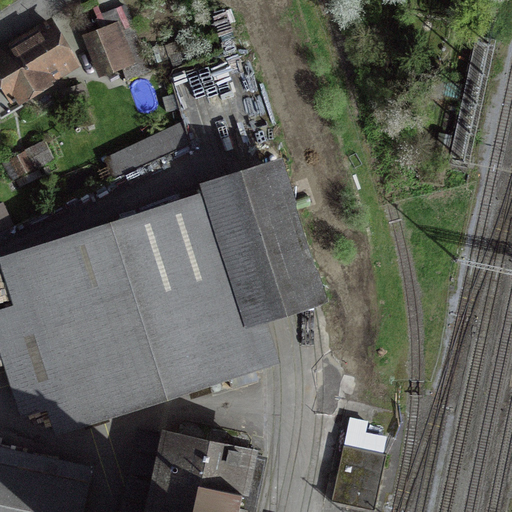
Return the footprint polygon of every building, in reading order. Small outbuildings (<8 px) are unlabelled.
[(58,26),(0,57),(0,79),(16,108),(24,104),(26,108),(57,91),(55,87),(83,71),(58,26)] [(120,29),(87,42),(103,83),(137,70),(120,29)] [(175,131),(100,165),(110,186),(186,144),(175,131)] [(40,147),(12,163),(21,180),(50,164),(40,147)] [(199,190),(202,200),(246,335),(270,327),(292,320),(313,313),(329,308),(283,163),(269,167),(246,175),(225,182),(199,190)] [(71,421),(255,361),(246,335),(202,200),(18,260),(71,421)] [(0,239),(14,233),(4,210),(0,211),(0,239)] [(370,427),(353,424),(335,509),(351,511),(379,511),(390,462),(386,461),(389,444),(367,440),(370,427)] [(229,511),(242,450),(163,434),(148,511),(229,511)] [(0,511),(72,511),(79,481),(0,464),(0,511)]
